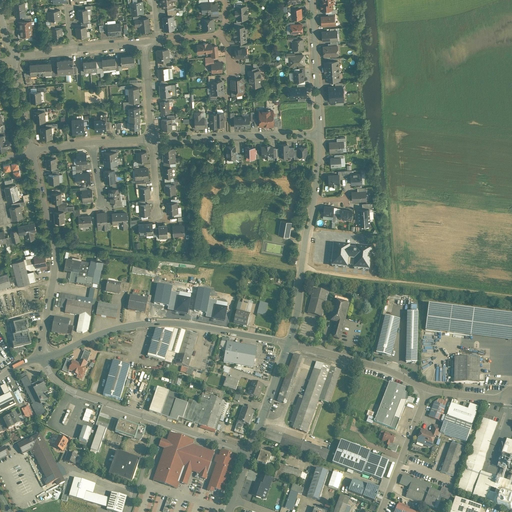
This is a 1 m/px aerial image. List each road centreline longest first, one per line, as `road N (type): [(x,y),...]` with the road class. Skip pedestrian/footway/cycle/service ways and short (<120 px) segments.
road 1 (residential): [(288,344),(153,322),(42,356)]
road 2 (residential): [(42,356),(54,380),(75,393),(249,453)]
road 3 (track): [(302,268),(511,296)]
road 4 (residential): [(42,356),(55,258),(30,151)]
road 5 (residential): [(152,139),(320,134)]
road 6 (residential): [(314,199),(288,344)]
road 7 (residential): [(427,390),(384,369),(288,344)]
road 8 (residential): [(311,0),(320,134)]
road 9 (residential): [(381,511),(427,390)]
